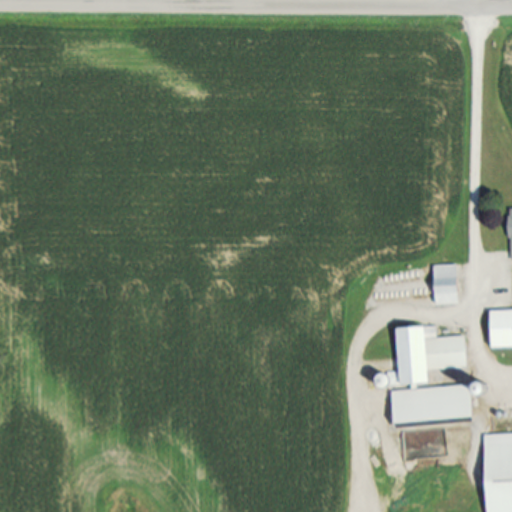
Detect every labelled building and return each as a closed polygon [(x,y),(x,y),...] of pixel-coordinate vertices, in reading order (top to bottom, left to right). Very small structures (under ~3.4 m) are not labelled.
[(438,305),(462,304),(461,265),(436,266),(438,305)] [(492,348),(511,347),(511,310),(491,311),(492,348)] [(471,367),(469,336),(439,338),(438,327),(403,329),(406,385),(436,383),(436,369),(471,367)] [(479,417),(476,385),(397,392),(400,424),(479,417)] [(492,511),(511,511),(511,433),(491,434),(492,511)]
